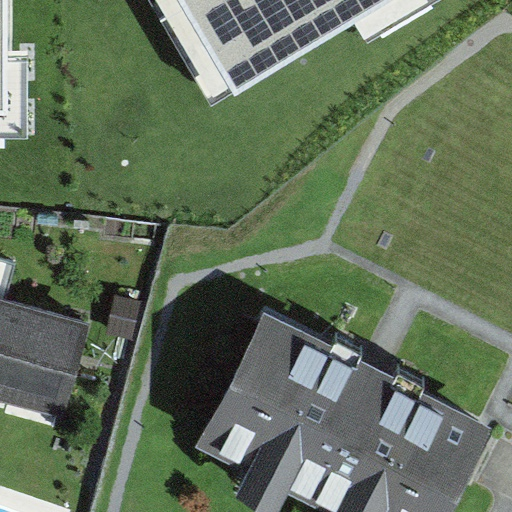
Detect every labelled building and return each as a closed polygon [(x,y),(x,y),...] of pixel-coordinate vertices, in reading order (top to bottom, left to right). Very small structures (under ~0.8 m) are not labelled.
[(11,0),(0,0),(0,92),(10,93),(11,0)] [(386,0),(163,0),(222,98),(386,0)] [(0,397),(64,416),(92,317),(0,290),(0,397)] [(104,324),(96,365),(123,370),(131,329),(104,324)] [(435,511),(470,445),(248,333),(181,466),(227,489),(216,511),(273,511),(274,510),(278,511),(435,511)]
